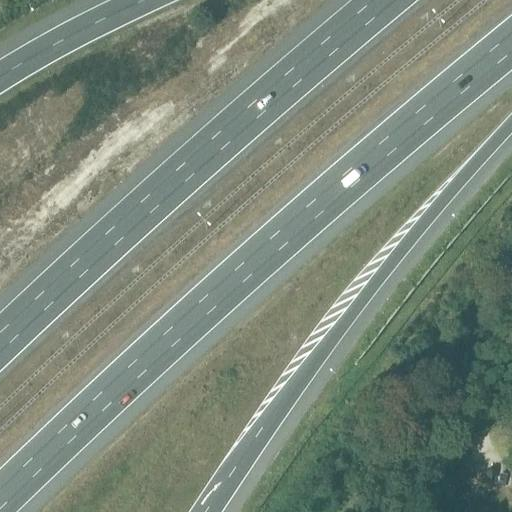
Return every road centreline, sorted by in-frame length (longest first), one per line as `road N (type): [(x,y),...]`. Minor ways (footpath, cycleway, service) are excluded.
road 1 (motorway): [(0,497),(260,253),(511,42)]
road 2 (motorway): [(385,0),(0,345)]
road 3 (motorway): [(207,511),(325,346),(511,125)]
road 4 (unclassified): [(395,511),(441,415),(511,317)]
road 5 (motorway): [(147,0),(0,78)]
